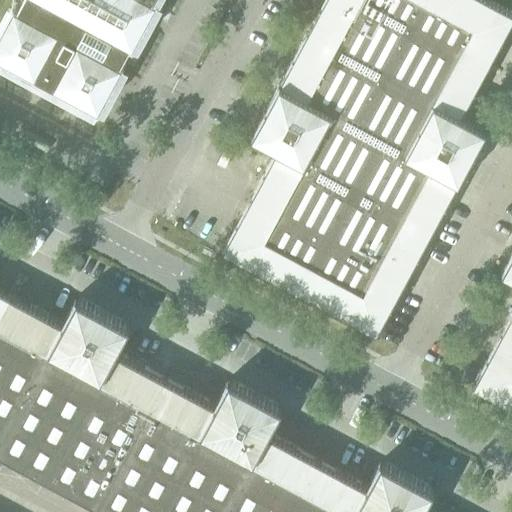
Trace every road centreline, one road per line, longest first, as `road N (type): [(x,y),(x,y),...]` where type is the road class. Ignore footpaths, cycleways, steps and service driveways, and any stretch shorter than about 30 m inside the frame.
road 1 (unclassified): [(389,391),(119,243)]
road 2 (unclassified): [(251,0),(119,243)]
road 3 (unclassified): [(389,391),(511,164)]
road 4 (unclassified): [(511,456),(389,391)]
road 5 (unclassified): [(119,243),(0,178)]
